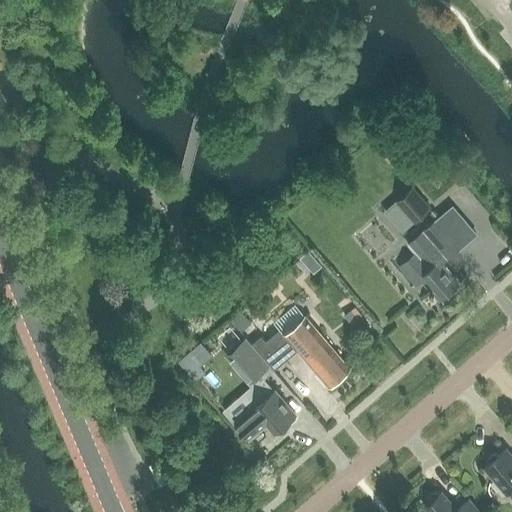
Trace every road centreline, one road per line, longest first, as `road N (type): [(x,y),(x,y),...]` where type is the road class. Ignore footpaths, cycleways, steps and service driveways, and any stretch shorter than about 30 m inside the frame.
road 1 (unclassified): [(107,511),(0,245)]
road 2 (residential): [(511,337),(315,511)]
